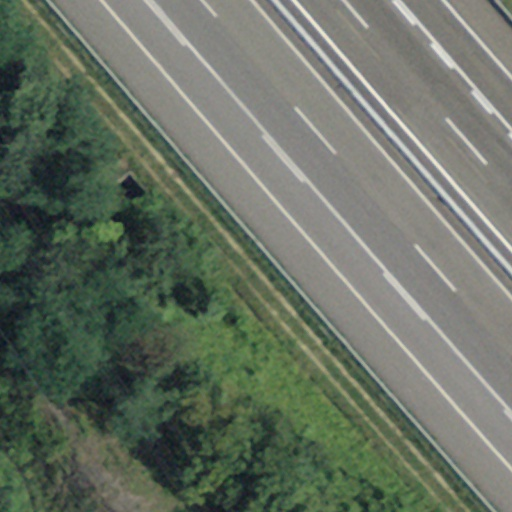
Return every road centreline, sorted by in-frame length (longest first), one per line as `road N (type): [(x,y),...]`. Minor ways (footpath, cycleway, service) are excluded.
road 1 (track): [(11,0),(454,511)]
road 2 (motorway): [(91,0),(511,466)]
road 3 (motorway): [(227,0),(511,320)]
road 4 (motorway): [(511,148),(379,0)]
road 5 (motorway): [(511,125),(422,0)]
